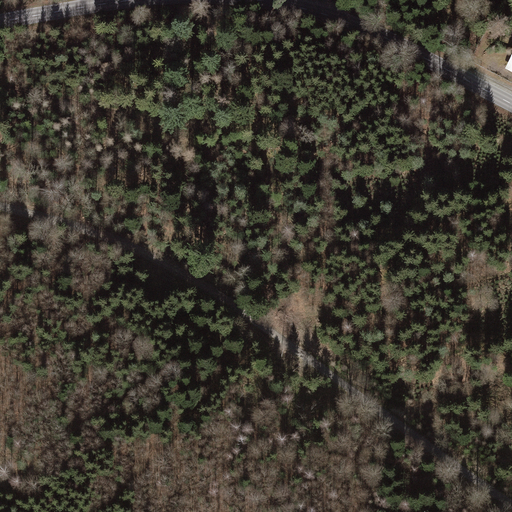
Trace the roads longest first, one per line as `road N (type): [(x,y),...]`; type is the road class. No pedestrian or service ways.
road 1 (track): [(0,205),(127,246),(213,293),(511,504)]
road 2 (tertiary): [(511,105),(358,26),(250,0)]
road 3 (tertiary): [(136,0),(0,21)]
